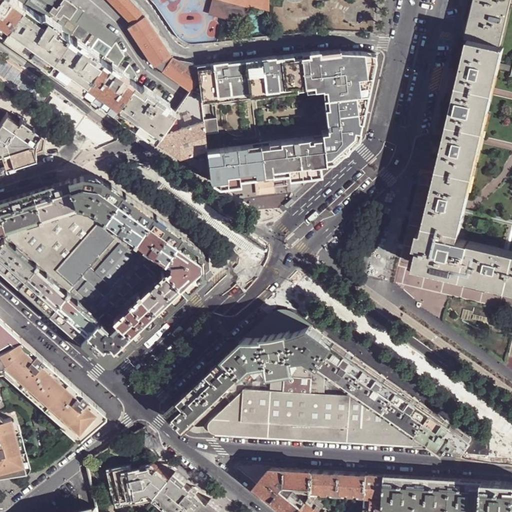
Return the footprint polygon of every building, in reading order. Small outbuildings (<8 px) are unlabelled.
[(0,0),(0,30),(5,34),(28,0),(0,0)] [(71,81),(83,89),(103,60),(116,42),(120,38),(104,27),(104,26),(67,0),(28,0),(5,34),(22,46),(21,46),(32,54),(33,54),(62,74),(62,75),(71,81)] [(108,0),(133,25),(145,16),(129,0),(108,0)] [(211,0),(209,11),(241,20),(246,0),(211,0)] [(473,25),(478,0),(472,0),(467,24),(473,25)] [(470,39),(501,46),(511,0),(478,0),(473,25),(470,39)] [(133,25),(129,28),(149,60),(155,65),(190,90),(198,78),(198,75),(195,66),(194,64),(178,60),(171,57),(145,16),(133,25)] [(470,39),(473,25),(467,24),(463,38),(470,39)] [(501,46),(470,39),(461,75),(458,89),(442,155),(436,181),(428,216),(419,254),(417,261),(426,263),(511,283),(511,250),(505,248),(456,237),(463,207),(479,139),(491,90),(496,69),(497,62),(501,46)] [(116,42),(103,60),(111,65),(112,63),(118,67),(125,56),(116,42)] [(198,78),(200,97),(292,87),(292,90),(301,89),(301,86),(308,85),(308,84),(318,83),(323,132),(317,133),(317,137),(206,149),(210,178),(213,180),(321,169),(358,137),(376,57),(354,53),(319,57),(319,53),(195,66),(198,75),(198,78)] [(103,60),(83,89),(95,98),(101,103),(101,102),(114,111),(134,82),(127,77),(120,72),(121,72),(117,69),(117,70),(110,65),(111,65),(103,60)] [(511,65),(497,62),(496,69),(511,72),(511,71),(511,65)] [(111,65),(110,65),(117,70),(117,69),(121,72),(120,72),(127,77),(129,75),(124,71),(118,67),(112,63),(111,65)] [(127,77),(134,82),(137,77),(129,64),(124,71),(129,75),(127,77)] [(200,97),(198,78),(190,90),(176,111),(158,134),(203,120),(200,97)] [(134,82),(114,111),(121,116),(122,115),(135,124),(134,125),(140,129),(141,128),(155,138),(156,135),(158,134),(176,111),(160,100),(151,93),(134,82)] [(153,91),(151,93),(160,100),(162,97),(153,91)] [(0,106),(0,163),(42,150),(44,138),(0,106)] [(206,148),(203,120),(158,134),(156,135),(155,138),(154,139),(180,157),(206,148)] [(206,148),(180,157),(210,178),(206,149),(206,148)] [(68,179),(76,205),(76,203),(92,206),(92,207),(105,216),(122,192),(101,177),(82,175),(68,179)] [(68,179),(32,191),(40,216),(76,205),(68,179)] [(32,191),(0,200),(0,213),(5,228),(40,216),(32,191)] [(122,192),(105,216),(122,229),(135,238),(152,214),(122,192)] [(35,264),(66,290),(122,229),(105,216),(92,207),(92,206),(76,203),(76,205),(40,216),(5,228),(0,229),(0,237),(2,239),(4,236),(35,264)] [(152,214),(135,238),(163,258),(164,257),(181,234),(177,231),(167,224),(162,220),(152,214)] [(122,229),(66,290),(97,318),(107,327),(109,327),(116,320),(113,316),(139,293),(164,269),(170,264),(169,260),(164,257),(163,258),(135,238),(122,229)] [(181,234),(164,257),(169,260),(170,264),(164,269),(185,291),(204,273),(202,271),(200,251),(202,248),(181,234)] [(0,241),(0,265),(6,271),(14,262),(22,269),(14,278),(19,282),(35,264),(4,236),(2,239),(0,241)] [(200,251),(202,271),(204,273),(209,269),(208,253),(202,248),(200,251)] [(511,291),(425,271),(426,263),(417,261),(414,273),(511,296),(511,291)] [(6,271),(14,278),(22,269),(14,262),(6,271)] [(511,283),(426,263),(425,271),(511,291),(511,283)] [(49,309),(66,290),(35,264),(19,282),(49,309)] [(164,269),(139,293),(159,315),(185,291),(164,269)] [(97,318),(66,290),(49,309),(80,337),(97,318)] [(159,315),(139,293),(113,316),(116,320),(134,339),(159,315)] [(246,335),(248,336),(257,337),(266,336),(266,333),(267,333),(267,334),(279,333),(290,330),(290,329),(291,329),(291,331),(301,329),(311,326),(313,326),(314,325),(291,310),(285,308),(279,308),(274,310),(269,314),(246,335)] [(22,338),(0,317),(0,350),(20,338),(22,338)] [(134,339),(116,320),(109,327),(107,327),(97,318),(80,337),(102,356),(106,358),(111,358),(114,357),(134,339)] [(248,336),(228,354),(244,373),(255,363),(270,360),(271,372),(272,372),(297,368),(295,356),(309,354),(321,363),(336,343),(313,326),(311,326),(301,329),(291,331),(291,329),(290,329),(290,330),(279,333),(267,334),(267,333),(266,333),(266,336),(257,337),(248,336)] [(0,350),(0,473),(4,473),(42,467),(62,451),(70,445),(103,417),(103,410),(22,338),(20,338),(0,350)] [(365,394),(440,448),(465,449),(472,440),(336,343),(321,363),(327,367),(365,394)] [(228,354),(169,409),(186,426),(222,393),(244,373),(228,354)] [(213,432),(217,433),(440,448),(365,394),(326,392),(327,367),(321,363),(309,354),(295,356),(297,368),(272,372),(272,390),(245,389),(230,403),(211,420),(210,422),(209,426),(210,429),(213,432)] [(244,373),(222,393),(230,403),(245,389),(272,390),(272,372),(271,372),(270,360),(255,363),(244,373)] [(365,394),(327,367),(326,392),(365,394)] [(154,499),(170,511),(221,511),(224,508),(212,498),(209,502),(198,493),(200,491),(194,486),(192,488),(187,483),(190,480),(173,467),(158,465),(156,468),(155,467),(138,471),(138,469),(131,471),(125,466),(108,470),(116,507),(154,499)] [(257,485),(291,511),(297,511),(307,500),(302,496),(300,498),(293,492),(295,489),(299,485),(307,485),(314,486),(314,469),(291,468),(272,466),(257,485)] [(326,470),(314,469),(314,486),(314,489),(323,490),(323,491),(330,492),(330,490),(340,491),(341,471),(326,470)] [(352,472),(341,471),(340,491),(349,491),(350,493),(356,494),(356,492),(367,492),(368,473),(352,472)] [(383,511),(384,505),(385,483),(386,474),(373,473),(368,473),(367,492),(367,496),(372,496),(371,507),(366,506),(365,511),(383,511)] [(395,483),(385,483),(384,505),(481,511),(483,480),(455,478),(395,474),(395,483)] [(395,474),(386,474),(385,483),(395,483),(395,474)] [(511,511),(511,481),(483,480),(481,511),(494,511),(511,511)] [(300,498),(302,496),(295,489),(293,492),(300,498)] [(307,500),(297,511),(322,511),(321,511),(316,506),(314,504),(311,502),(307,500)]
